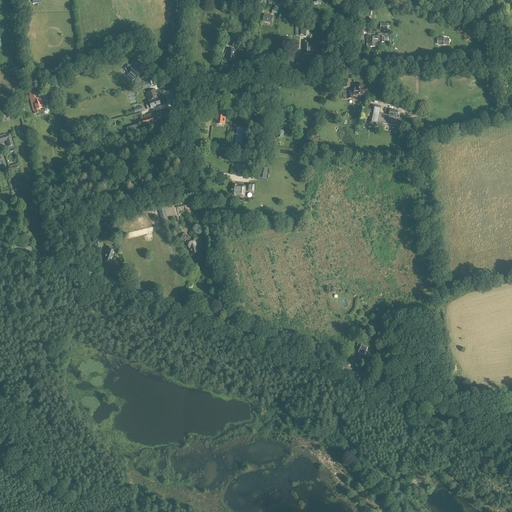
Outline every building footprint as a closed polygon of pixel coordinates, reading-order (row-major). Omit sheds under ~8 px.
[(306,26),(295,26),(295,36),(298,36),(306,36),(306,26)] [(355,42),(355,48),(353,48),(352,66),(356,66),(358,48),(362,48),(362,42),(362,38),(364,38),(364,27),(359,27),(358,38),(358,42),(355,42)] [(378,38),(378,37),(367,37),(367,48),(378,48),(378,41),(380,41),(380,43),(385,43),(388,43),(388,38),(385,38),(380,38),(378,38)] [(303,41),(303,44),(303,54),(311,54),(311,49),(313,49),(313,44),(307,44),(307,41),(303,41)] [(228,50),(227,59),(235,60),(236,51),(234,51),(235,49),(231,49),(231,50),(228,50)] [(134,69),(136,67),(139,69),(142,66),(135,60),(132,63),(134,66),(133,68),(132,68),(129,65),(129,66),(127,67),(126,68),(127,68),(125,70),(126,71),(127,72),(128,73),(129,74),(127,76),(133,80),(134,79),(136,80),(140,74),(134,69)] [(354,96),(359,96),(359,98),(360,98),(360,103),(364,102),(364,96),(365,95),(365,94),(368,94),(367,89),(364,89),(364,85),(356,86),(354,86),(354,90),(352,90),(352,92),(347,92),(348,99),(354,99),(354,96)] [(46,91),(51,109),(57,107),(52,89),(46,91)] [(154,91),(146,93),(149,102),(157,99),(154,91)] [(29,98),(30,103),(32,111),(34,110),(35,114),(40,113),(39,109),(43,108),(40,98),(37,99),(35,92),(28,93),(30,98),(29,98)] [(149,104),(146,105),(147,109),(149,109),(151,109),(160,106),(157,99),(149,102),(148,102),(149,104)] [(369,125),(383,127),(384,124),(400,127),(402,119),(399,118),(400,116),(397,115),(398,112),(390,110),(389,116),(379,114),(380,107),(373,106),(372,113),(371,113),(370,117),(370,122),(369,122),(369,125)] [(218,110),(217,122),(225,123),(226,111),(218,110)] [(151,117),(141,120),(143,126),(153,123),(152,122),(153,121),(153,119),(152,119),(151,117)] [(127,132),(138,130),(136,124),(126,127),(127,132)] [(267,130),(266,136),(268,136),(267,139),(268,139),(268,140),(269,142),(273,142),(272,145),(275,145),(275,144),(275,139),(273,138),(270,138),(271,130),(269,130),(267,130)] [(0,143),(6,141),(8,147),(14,145),(10,134),(5,135),(0,136),(0,143)] [(243,197),(244,191),(254,192),(254,185),(248,184),(248,187),(244,187),(233,186),(232,196),(243,197)] [(163,225),(168,224),(164,210),(170,208),(169,203),(158,207),(163,225)] [(179,232),(176,237),(181,240),(188,243),(189,249),(191,248),(193,254),(194,253),(195,254),(197,253),(197,252),(198,252),(194,238),(191,239),(184,235),(179,232)] [(116,249),(107,246),(104,257),(105,257),(104,262),(110,264),(111,261),(112,262),(116,249)] [(359,352),(358,351),(354,359),(357,361),(360,354),(368,357),(369,353),(367,352),(368,348),(362,346),(363,343),(359,341),(357,346),(361,347),(359,352)]
